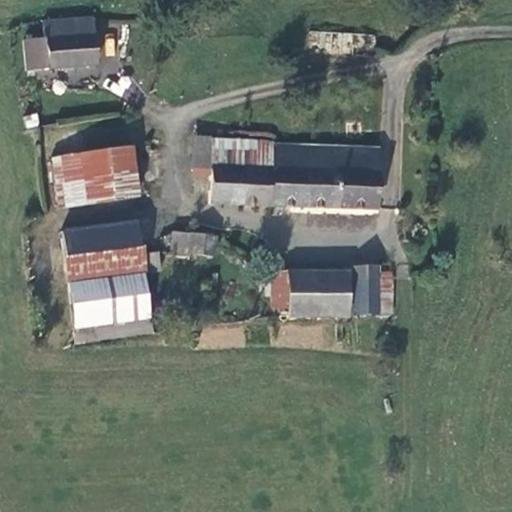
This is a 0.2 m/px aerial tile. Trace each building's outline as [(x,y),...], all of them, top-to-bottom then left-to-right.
[(27,72),(49,71),(97,67),(95,18),(42,22),(44,39),(22,40),(27,72)] [(118,28),(116,52),(127,53),(129,29),(118,28)] [(378,46),(379,33),(310,28),(309,52),(368,56),(369,45),(378,46)] [(272,170),(273,143),(261,140),(191,137),(190,175),(211,176),(211,167),(272,170)] [(377,215),(380,148),(273,143),(272,170),(211,167),(211,176),(210,205),(271,208),(271,212),(377,215)] [(59,211),(141,201),(134,147),(51,158),(59,211)] [(60,230),(75,345),(152,336),(144,275),(163,272),(161,252),(142,255),(138,220),(60,230)] [(188,256),(190,235),(175,234),(172,257),(187,259),(188,256)] [(215,238),(190,235),(188,256),(213,259),(215,238)] [(351,316),(380,316),(380,273),(380,266),(351,266),(351,270),(351,316)] [(286,313),(287,320),(351,319),(351,316),(351,270),(287,271),(287,272),(286,313)] [(286,313),(287,272),(270,272),(270,276),(261,276),(261,296),(270,296),(269,313),(286,313)] [(380,273),(380,316),(395,316),(395,273),(380,273)]
